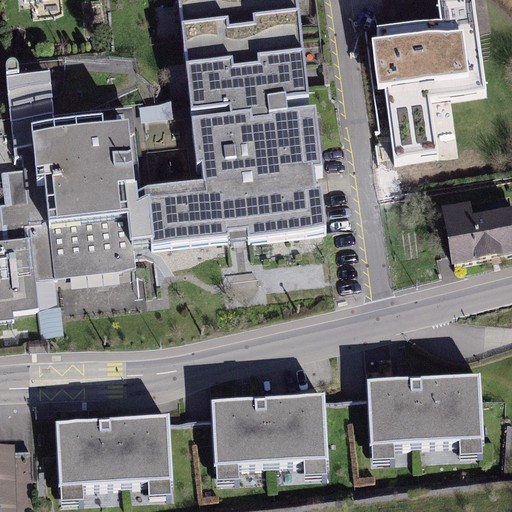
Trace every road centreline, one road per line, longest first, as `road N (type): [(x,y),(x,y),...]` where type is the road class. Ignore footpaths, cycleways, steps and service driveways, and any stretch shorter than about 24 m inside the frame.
road 1 (tertiary): [(0,386),(164,375),(388,322)]
road 2 (residential): [(339,0),(388,322)]
